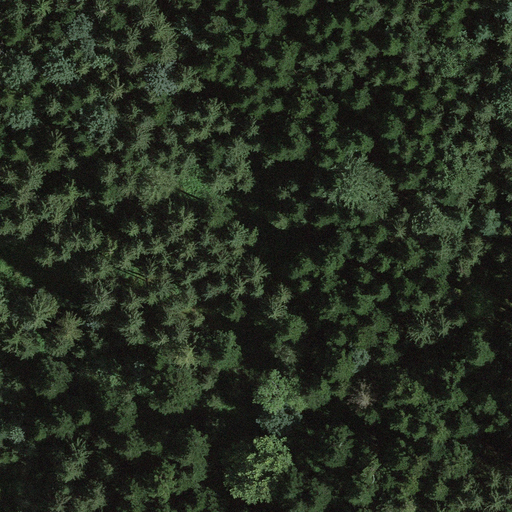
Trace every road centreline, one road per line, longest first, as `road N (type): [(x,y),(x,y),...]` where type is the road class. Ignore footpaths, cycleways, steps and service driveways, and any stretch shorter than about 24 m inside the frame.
road 1 (track): [(169,0),(255,153),(350,288),(458,419),(511,460)]
road 2 (track): [(0,275),(102,226),(154,142),(186,29)]
